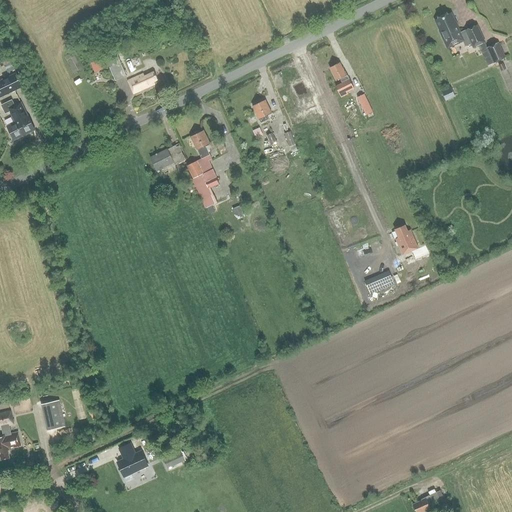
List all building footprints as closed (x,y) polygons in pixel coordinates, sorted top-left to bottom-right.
[(447,48),(462,41),(465,47),(471,44),(473,48),(485,42),(477,25),(465,30),(466,31),(460,34),(451,13),(447,15),(447,13),(438,17),(439,19),(435,20),(440,31),(439,31),(447,48)] [(487,48),(494,63),(505,58),(498,43),(487,48)] [(76,52),(68,54),(73,71),(81,68),(76,52)] [(117,54),(105,59),(115,81),(126,76),(120,63),(121,63),(117,54)] [(90,63),(94,73),(104,69),(100,59),(90,63)] [(340,63),(330,68),(337,81),(340,79),(342,83),(335,86),(341,98),(348,94),(346,90),(352,86),(345,71),(344,72),(340,63)] [(157,80),(153,72),(144,76),(143,74),(127,81),(133,94),(149,87),(154,84),(153,82),(157,80)] [(0,97),(22,86),(16,74),(0,81),(0,97)] [(293,86),(289,88),(299,107),(300,107),(312,101),(306,91),(302,82),(293,86)] [(442,94),(445,100),(454,96),(452,90),(442,94)] [(365,94),(358,97),(366,115),(373,112),(368,102),(365,94)] [(28,117),(21,103),(14,106),(12,100),(1,105),(5,114),(9,111),(13,118),(16,122),(15,122),(15,123),(8,126),(14,138),(7,141),(8,142),(14,139),(34,129),(28,117)] [(267,116),(271,114),(265,100),(252,106),(259,120),(261,123),(268,120),(267,116)] [(263,136),(260,128),(253,130),(256,139),(263,136)] [(203,131),(191,137),(201,159),(209,155),(205,146),(210,144),(203,131)] [(298,150),(290,132),(284,134),(289,147),(290,146),(293,152),(298,150)] [(277,142),(272,133),(267,136),(271,145),(277,142)] [(175,166),(186,160),(181,151),(176,154),(173,147),(167,150),(167,149),(150,158),(156,171),(173,163),(175,166)] [(186,166),(192,180),(204,175),(197,161),(186,166)] [(205,181),(208,189),(219,185),(219,184),(216,177),(205,181)] [(218,203),(214,196),(202,201),(205,209),(218,203)] [(403,255),(418,248),(411,231),(408,233),(405,226),(396,230),(399,236),(396,238),(403,255)] [(389,271),(366,281),(371,293),(394,283),(389,271)] [(76,419),(84,418),(82,387),(74,388),(76,419)] [(41,403),(45,429),(65,426),(61,400),(41,403)] [(10,411),(0,413),(0,426),(1,426),(7,425),(13,423),(10,411)] [(0,434),(0,456),(1,456),(2,459),(9,458),(8,450),(10,449),(9,448),(21,445),(18,432),(11,433),(9,427),(8,427),(7,425),(1,426),(3,431),(4,430),(5,434),(0,434)] [(135,454),(130,443),(119,448),(124,459),(117,462),(124,477),(126,482),(133,479),(131,474),(148,466),(141,451),(135,454)] [(180,451),(163,459),(167,469),(185,461),(180,451)] [(420,511),(430,508),(429,504),(443,498),(440,491),(436,492),(421,499),(422,500),(413,504),(416,511),(420,511)] [(448,511),(447,510),(453,508),(449,499),(438,503),(441,511),(448,511)]
